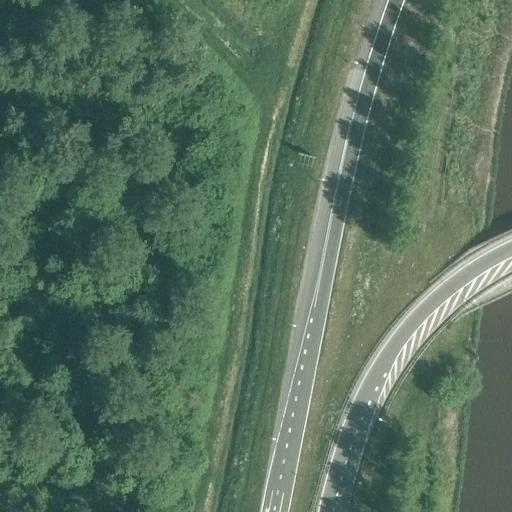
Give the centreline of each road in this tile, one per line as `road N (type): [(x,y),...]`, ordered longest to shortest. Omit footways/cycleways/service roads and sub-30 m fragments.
road 1 (motorway): [(396,0),(349,157),(280,511)]
road 2 (motorway): [(324,511),(344,438),(385,358),(463,278),(511,252)]
